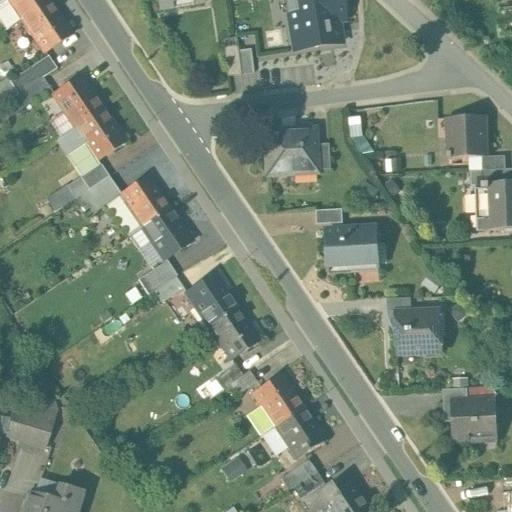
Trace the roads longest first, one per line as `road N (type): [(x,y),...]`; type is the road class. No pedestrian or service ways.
road 1 (tertiary): [(444,511),(174,110)]
road 2 (residential): [(464,54),(412,78),(366,87),(174,110)]
road 3 (tertiary): [(174,110),(101,0)]
